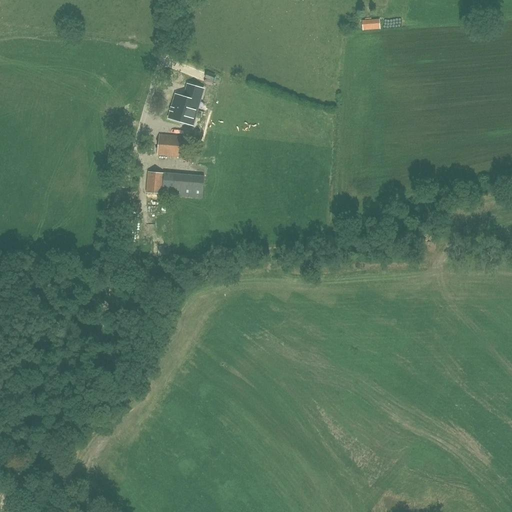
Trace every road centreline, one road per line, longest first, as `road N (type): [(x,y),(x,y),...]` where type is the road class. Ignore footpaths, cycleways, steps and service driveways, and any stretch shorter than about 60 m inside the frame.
road 1 (track): [(97,511),(61,472),(56,448),(101,331),(113,221),(133,151)]
road 2 (unclassified): [(133,151),(184,0)]
